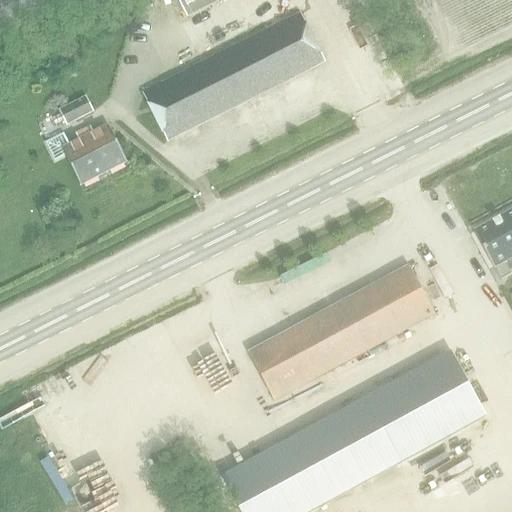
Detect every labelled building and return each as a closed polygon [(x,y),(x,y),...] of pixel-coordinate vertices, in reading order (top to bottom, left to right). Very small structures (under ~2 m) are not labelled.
[(179,0),(191,23),(236,0),(179,0)] [(299,13),(140,94),(165,143),(324,62),(299,13)] [(58,97),(62,106),(83,98),(79,89),(58,97)] [(84,99),(57,112),(64,126),(90,112),(84,99)] [(107,126),(61,149),(80,185),(125,162),(107,126)] [(511,257),(511,210),(473,232),(493,268),(511,257)] [(433,314),(407,266),(248,354),(274,402),(433,314)] [(447,355),(223,478),(242,511),(311,511),(481,418),(447,355)] [(53,409),(79,460),(92,454),(66,402),(53,409)] [(400,464),(404,475),(423,468),(419,457),(400,464)] [(432,511),(461,494),(456,486),(428,503),(432,511)]
